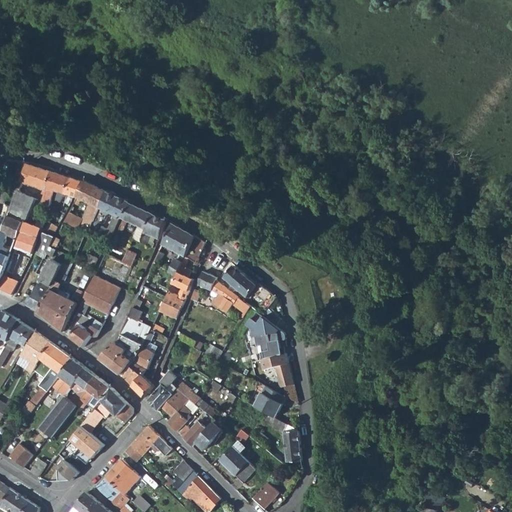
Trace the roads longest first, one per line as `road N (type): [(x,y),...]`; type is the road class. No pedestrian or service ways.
road 1 (residential): [(285,508),(302,488),(309,441),(283,289),(204,232),(103,180),(47,158),(0,157)]
road 2 (residential): [(248,511),(148,413)]
road 3 (residential): [(148,413),(60,508)]
